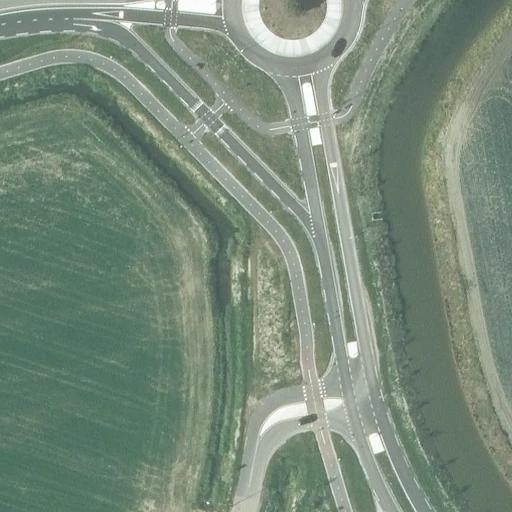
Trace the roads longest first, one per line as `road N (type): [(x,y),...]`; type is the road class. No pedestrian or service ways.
road 1 (unclassified): [(4,11),(34,26),(107,30),(129,40),(319,235)]
road 2 (unclassified): [(374,392),(317,64)]
road 3 (unclassified): [(284,68),(319,235)]
road 4 (unclassified): [(319,235),(346,387)]
road 5 (unclassified): [(425,511),(392,452),(374,392)]
